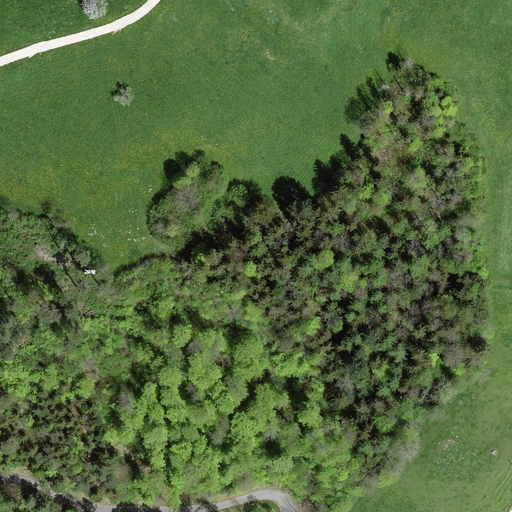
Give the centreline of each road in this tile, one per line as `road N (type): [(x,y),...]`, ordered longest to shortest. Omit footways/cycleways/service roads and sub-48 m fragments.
road 1 (unclassified): [(289,511),(274,494),(196,508),(95,507),(0,476)]
road 2 (track): [(0,63),(115,24),(154,0)]
